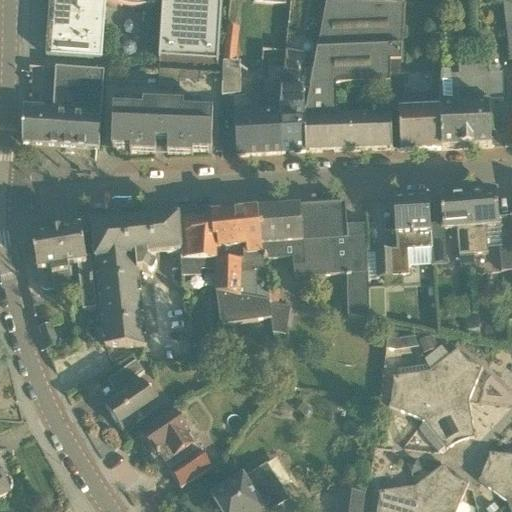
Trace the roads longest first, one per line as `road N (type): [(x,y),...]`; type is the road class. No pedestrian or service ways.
road 1 (residential): [(0,199),(511,164)]
road 2 (tertiary): [(105,511),(58,435),(0,239)]
road 3 (tertiary): [(0,180),(8,0)]
